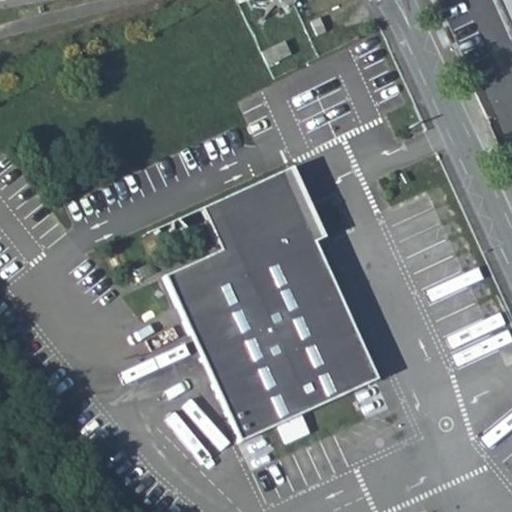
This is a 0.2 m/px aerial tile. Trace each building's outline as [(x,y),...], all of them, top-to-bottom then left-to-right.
[(511,0),(496,0),(511,37),(511,0)] [(326,31),(320,18),(310,23),(316,36),(326,31)] [(446,26),(438,30),(446,46),(454,43),(446,26)] [(283,42),(260,54),(266,67),(290,55),(283,42)] [(298,182),(292,169),(201,209),(217,245),(230,236),(235,245),(162,279),(235,442),(375,381),(313,244),(323,239),(303,215),(300,217),(288,190),(298,182)]
